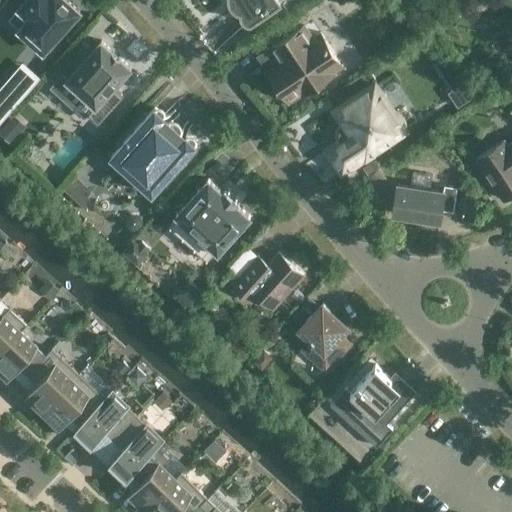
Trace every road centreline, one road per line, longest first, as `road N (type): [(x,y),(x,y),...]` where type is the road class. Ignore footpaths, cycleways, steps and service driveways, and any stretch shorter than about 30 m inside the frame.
road 1 (residential): [(142,0),(368,268)]
road 2 (residential): [(509,257),(368,268)]
road 3 (residential): [(368,268),(456,369)]
road 4 (residential): [(456,369),(509,257)]
